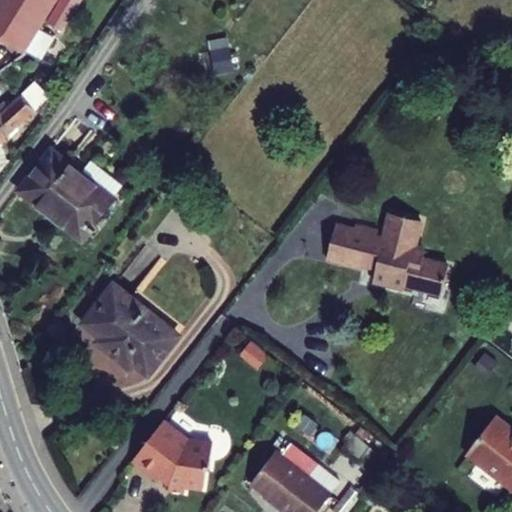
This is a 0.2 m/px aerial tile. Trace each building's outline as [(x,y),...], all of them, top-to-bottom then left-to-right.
[(0,0),(0,37),(26,53),(59,0),(0,0)] [(209,39),(213,74),(233,71),(228,37),(209,39)] [(0,174),(8,169),(0,151),(0,138),(17,130),(35,105),(30,100),(18,92),(0,107),(0,174)] [(117,197),(86,173),(49,145),(17,188),(71,231),(83,240),(117,197)] [(333,224),(326,255),(360,265),(363,259),(376,262),(371,279),(389,282),(387,287),(401,292),(403,283),(442,292),(449,264),(422,258),(425,246),(415,243),(422,216),(390,208),(384,235),(375,233),(377,226),(356,221),(353,228),(333,224)] [(113,282),(84,321),(102,335),(97,340),(127,365),(133,359),(149,372),(181,330),(113,282)] [(274,376),(284,361),(266,348),(255,362),(274,376)] [(476,443),(511,471),(511,412),(504,406),(476,443)] [(188,440),(164,421),(133,463),(159,483),(162,479),(170,485),(169,491),(185,493),(186,487),(204,489),(206,469),(209,469),(213,443),(188,440)] [(371,471),(382,454),(354,436),(343,453),(371,471)] [(273,451),(253,478),(293,508),(290,511),(314,511),(329,491),(273,451)]
